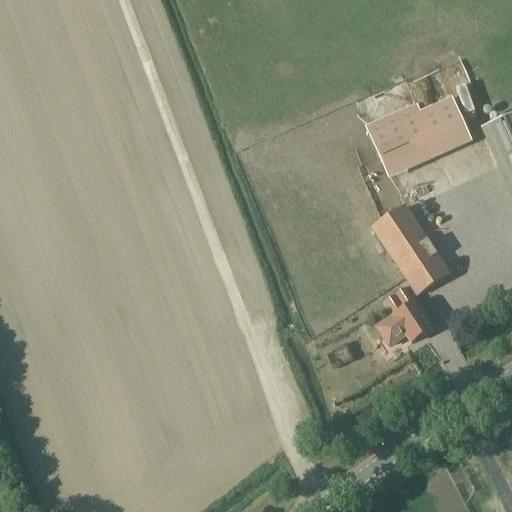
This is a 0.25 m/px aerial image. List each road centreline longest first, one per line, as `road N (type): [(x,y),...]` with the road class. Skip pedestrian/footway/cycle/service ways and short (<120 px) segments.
road 1 (track): [(323,501),(295,451),(126,0)]
road 2 (tertiary): [(307,511),(511,375)]
